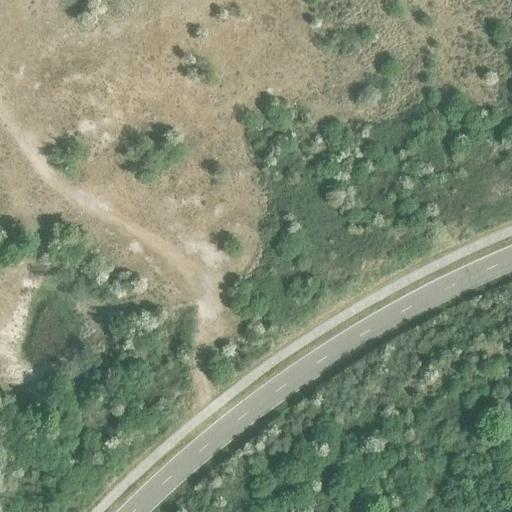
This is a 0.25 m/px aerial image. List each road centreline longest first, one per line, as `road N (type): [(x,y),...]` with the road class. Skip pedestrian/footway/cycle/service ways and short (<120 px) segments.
road 1 (unclassified): [(132,511),(278,388),(364,332),(511,258)]
road 2 (track): [(227,428),(199,369),(199,284),(169,253),(72,193),(0,106)]
